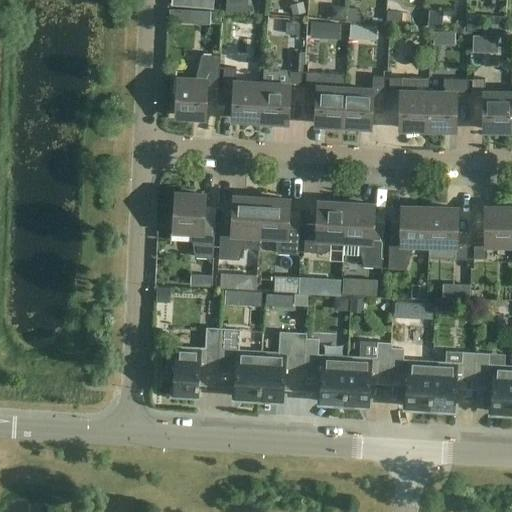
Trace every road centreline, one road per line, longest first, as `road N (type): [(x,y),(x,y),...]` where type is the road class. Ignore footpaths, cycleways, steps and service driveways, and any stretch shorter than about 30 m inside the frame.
road 1 (residential): [(511,159),(145,147)]
road 2 (residential): [(145,147),(131,437)]
road 3 (tertiary): [(404,452),(131,437)]
road 4 (residential): [(151,0),(145,147)]
road 5 (tertiary): [(131,437),(0,427)]
